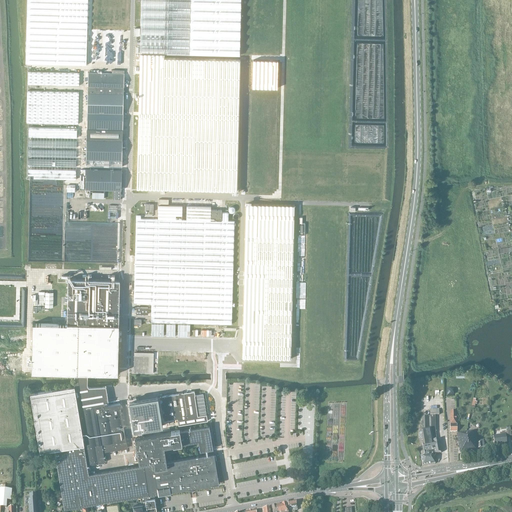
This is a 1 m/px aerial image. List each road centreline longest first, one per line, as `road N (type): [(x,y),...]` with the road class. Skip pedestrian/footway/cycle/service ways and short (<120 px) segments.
road 1 (secondary): [(396,316),(416,177),(415,37)]
road 2 (secondary): [(396,316),(387,477)]
road 3 (secondary): [(396,476),(396,316)]
road 4 (tertiary): [(219,511),(337,489)]
